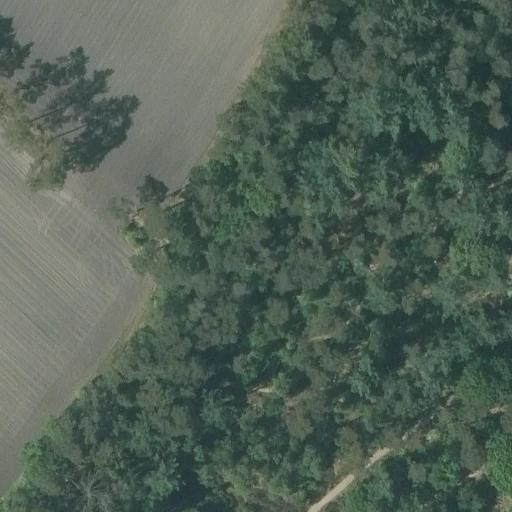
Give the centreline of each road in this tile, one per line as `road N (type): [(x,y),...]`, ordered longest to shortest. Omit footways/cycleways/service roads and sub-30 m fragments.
road 1 (track): [(315,511),(491,363),(510,326),(511,269)]
road 2 (track): [(410,511),(511,426)]
